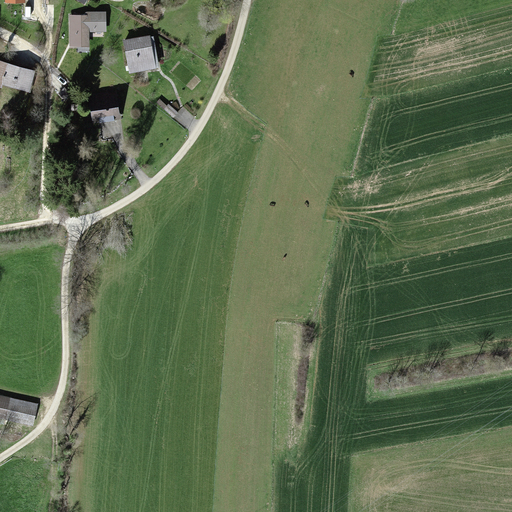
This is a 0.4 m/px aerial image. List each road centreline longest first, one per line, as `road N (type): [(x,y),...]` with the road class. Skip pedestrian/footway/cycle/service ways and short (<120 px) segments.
road 1 (residential): [(0,32),(47,69),(46,204),(59,218),(84,220),(151,183),(190,141),(227,68),(247,0)]
road 2 (track): [(76,221),(65,274),(62,386),(42,425),(0,457)]
road 3 (track): [(371,258),(373,230),(329,177),(217,91)]
